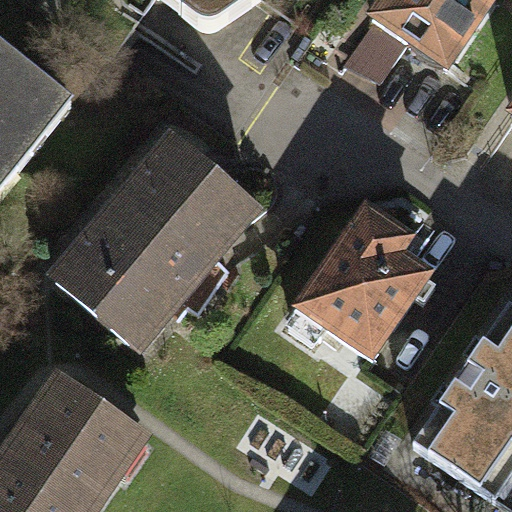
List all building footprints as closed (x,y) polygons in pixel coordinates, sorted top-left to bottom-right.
[(155,0),(208,39),(261,0),(155,0)] [(390,0),(351,58),(380,82),(411,40),(452,70),(499,0),(390,0)] [(0,185),(4,189),(29,158),(17,149),(57,99),(0,52),(0,185)] [(61,286),(125,342),(147,317),(159,327),(179,304),(192,315),(229,273),(214,260),(252,216),(177,152),(61,286)] [(368,218),(292,324),(319,343),(326,333),(366,362),(426,279),(398,259),(407,246),(368,218)] [(492,502),(511,473),(511,319),(508,317),(416,448),(492,502)] [(0,479),(0,511),(88,511),(139,438),(63,387),(0,479)]
